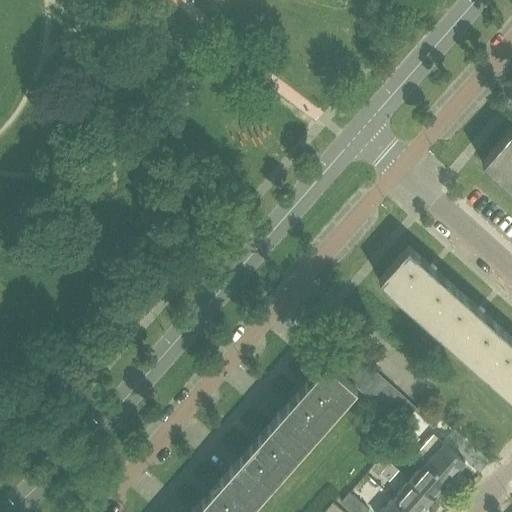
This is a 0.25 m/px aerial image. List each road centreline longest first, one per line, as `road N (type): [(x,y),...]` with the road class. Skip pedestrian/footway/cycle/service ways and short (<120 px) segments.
road 1 (unclassified): [(350,139),(186,330),(7,511)]
road 2 (residential): [(91,511),(397,171)]
road 3 (unclassified): [(475,0),(350,139)]
road 4 (residential): [(397,171),(511,42)]
road 5 (residential): [(511,272),(397,171)]
